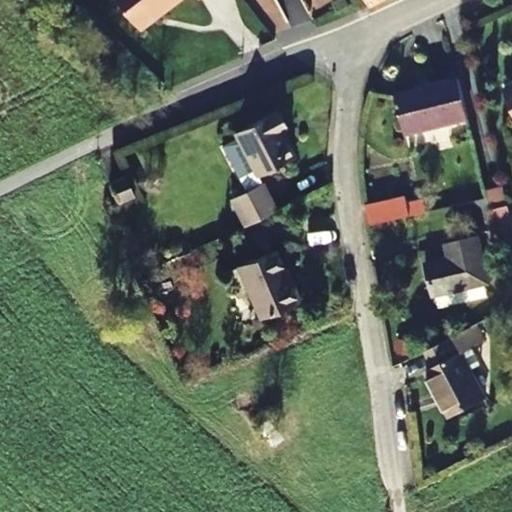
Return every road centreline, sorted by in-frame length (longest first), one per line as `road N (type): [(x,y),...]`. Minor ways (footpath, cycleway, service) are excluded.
road 1 (residential): [(349,39),(342,188),(396,492)]
road 2 (residential): [(0,191),(211,89),(349,39)]
